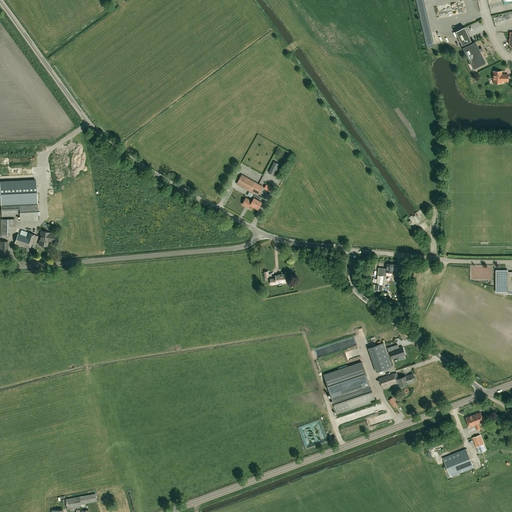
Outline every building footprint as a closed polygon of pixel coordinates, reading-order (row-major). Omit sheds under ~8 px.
[(416,0),(427,45),(434,44),(423,0),(416,0)] [(457,4),(453,5),(456,16),(464,13),(462,8),(458,9),(457,4)] [(499,14),(500,20),(503,19),(503,21),(499,21),(500,23),(510,21),(509,13),(499,14)] [(473,44),(464,27),(455,32),(462,45),(464,44),(465,47),(464,48),(474,69),(486,64),(480,52),(481,51),(481,50),(480,49),(479,50),(478,49),(479,49),(475,42),(473,44)] [(504,75),(502,75),(502,71),(494,71),(494,83),(502,83),(502,81),(509,81),(509,75),(504,75)] [(276,176),(281,165),(274,161),(269,172),(276,176)] [(263,187),(241,175),(237,184),(255,194),(258,195),(263,187)] [(36,180),(0,181),(0,186),(2,217),(20,216),(20,221),(38,220),(36,180)] [(252,201),(252,202),(254,203),(253,206),(258,209),(262,202),(260,201),(262,197),(258,195),(255,194),(252,198),(254,198),(252,201)] [(252,201),(246,198),(242,205),(251,210),(253,206),(254,203),(252,202),(252,201)] [(35,235),(29,233),(21,230),(20,234),(18,234),(14,244),(30,249),(35,235)] [(48,241),(55,242),(55,240),(56,240),(57,234),(50,233),(50,232),(41,231),(39,244),(47,246),(48,241)] [(8,241),(0,241),(0,256),(5,257),(5,260),(8,260),(8,257),(8,241)] [(393,273),(394,264),(387,264),(386,269),(385,269),(385,272),(383,271),(383,272),(378,272),(378,279),(376,279),(375,284),(377,284),(377,289),(382,289),(383,276),(386,276),(386,272),(393,273)] [(511,271),(508,272),(508,270),(496,270),(496,292),(508,292),(508,293),(511,293),(511,271)] [(282,284),(283,283),(283,282),(287,281),(285,273),(279,274),(279,275),(275,275),(276,278),(270,279),(271,284),(278,283),(279,285),(282,284)] [(392,366),(384,343),(368,348),(377,372),(392,366)] [(392,346),(387,348),(389,352),(390,352),(393,358),(399,356),(404,355),(405,354),(402,347),(399,348),(393,350),(392,346)] [(362,363),(324,376),(337,414),(375,401),(362,363)] [(399,378),(397,373),(394,374),(394,373),(379,378),(382,388),(397,382),(398,384),(399,383),(401,388),(405,386),(405,385),(408,384),(408,383),(416,381),(413,374),(399,378)] [(394,408),(398,405),(392,398),(388,400),(394,408)] [(481,429),(479,424),(484,422),(481,412),(466,418),(469,427),(476,425),(478,430),(481,429)] [(422,458),(460,447),(457,435),(419,446),(422,458)] [(479,453),(486,450),(480,435),(473,438),(479,453)] [(450,476),(474,467),(466,449),(443,458),(450,476)] [(97,501),(95,493),(65,499),(67,509),(82,507),(81,504),(97,501)]
